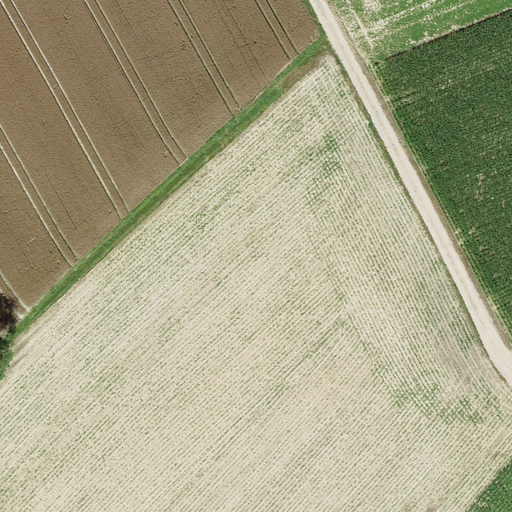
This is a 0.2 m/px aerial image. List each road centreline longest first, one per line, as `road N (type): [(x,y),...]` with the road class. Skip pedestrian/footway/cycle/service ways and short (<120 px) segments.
road 1 (track): [(333,31),(0,350)]
road 2 (track): [(511,358),(316,0)]
